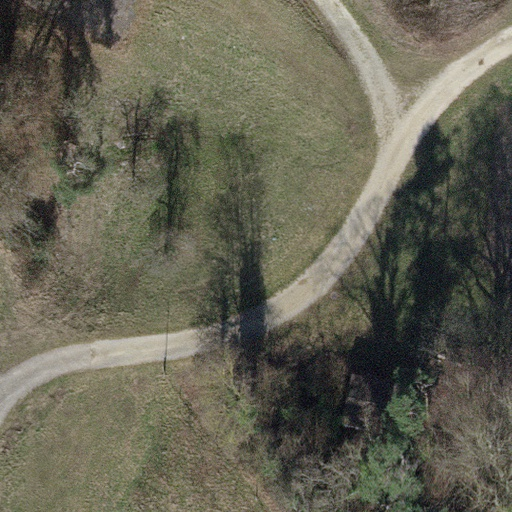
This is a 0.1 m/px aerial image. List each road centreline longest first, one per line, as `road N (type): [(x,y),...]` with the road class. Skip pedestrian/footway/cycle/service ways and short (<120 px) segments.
road 1 (track): [(408,137),(346,245),(298,301),(235,338),(170,358),(21,373),(0,394)]
road 2 (track): [(408,137),(337,0)]
road 3 (track): [(511,31),(486,43),(408,137)]
